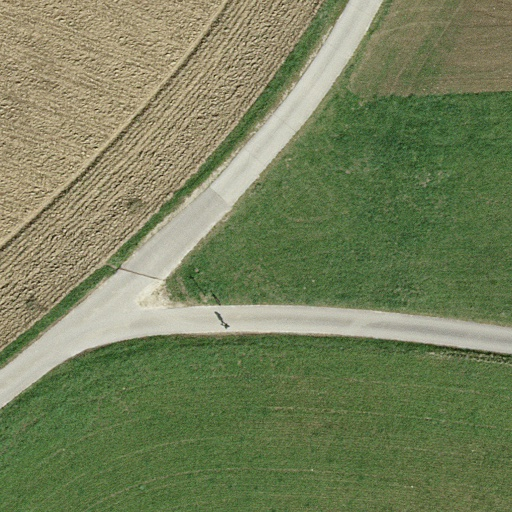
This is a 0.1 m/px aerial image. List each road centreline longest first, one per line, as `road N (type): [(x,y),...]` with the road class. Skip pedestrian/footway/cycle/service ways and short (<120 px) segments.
road 1 (track): [(363,0),(311,87),(78,333)]
road 2 (track): [(511,341),(277,315),(78,333)]
